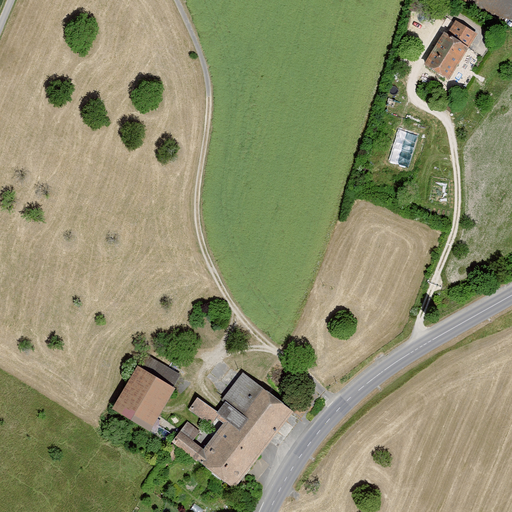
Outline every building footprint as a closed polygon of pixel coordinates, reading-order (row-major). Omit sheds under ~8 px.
[(511,0),(469,0),(511,21),(511,0)] [(457,26),(450,37),(445,35),(427,68),(454,83),(472,49),(469,48),(476,36),(457,26)] [(179,380),(183,371),(153,357),(149,365),(179,380)] [(116,408),(153,430),(177,389),(140,367),(116,408)] [(225,425),(206,451),(194,442),(202,432),(189,422),(174,442),(190,453),(237,489),(296,411),(245,373),(224,401),(228,403),(220,413),(199,398),(190,410),(210,426),(216,418),(225,425)] [(181,449),(173,443),(157,465),(165,471),(181,449)]
